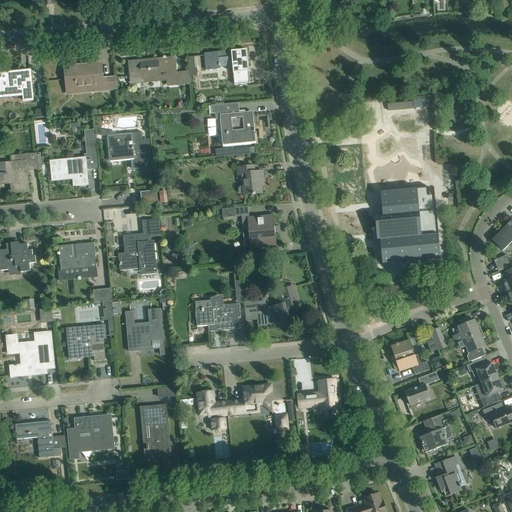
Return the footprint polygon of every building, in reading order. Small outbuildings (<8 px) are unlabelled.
[(246,49),(204,53),(206,71),(220,70),(220,66),(232,65),(234,85),(250,83),(246,49)] [(189,71),(177,72),(176,56),(166,57),(166,56),(163,57),(163,61),(140,62),(140,60),(128,61),(129,78),(143,77),(143,82),(160,81),(159,73),(166,73),(167,87),(186,85),(187,87),(189,87),(189,71)] [(64,67),(65,77),(66,94),(117,89),(116,77),(103,78),(101,64),(89,65),(89,68),(83,68),(83,65),(64,67)] [(0,94),(23,92),(24,101),(33,100),(30,70),(21,71),(21,72),(0,74),(0,94)] [(412,102),(388,104),(388,111),(413,108),(412,102)] [(217,105),(211,106),(212,114),(215,114),(216,119),(222,119),(224,134),(225,145),(245,143),(255,142),(252,114),(243,115),(243,113),(239,113),(238,110),(236,110),(235,104),(238,104),(238,103),(228,104),(217,105)] [(85,157),(50,161),(51,171),(52,181),(73,179),(73,187),(88,185),(87,170),(99,169),(98,159),(96,140),(95,132),(87,133),(88,141),(89,154),(85,154),(85,157)] [(142,132),(108,136),(109,150),(110,159),(131,157),(133,169),(146,168),(144,157),(150,153),(149,142),(143,140),(142,132)] [(228,149),(215,150),(216,157),(228,156),(228,150),(228,149)] [(0,163),(0,183),(12,182),(13,193),(29,191),(27,167),(38,166),(38,170),(39,170),(38,160),(37,153),(10,156),(11,163),(0,163)] [(244,167),(237,167),(238,175),(242,175),(243,185),(241,186),(239,187),(239,189),(239,191),(240,193),(242,194),(244,194),(244,195),(253,194),(253,195),(255,195),(255,194),(262,193),(261,185),(264,185),(264,184),(263,185),(262,179),(263,179),(262,171),(254,172),(254,166),(244,167)] [(380,216),(372,216),(374,240),(377,240),(379,264),(437,258),(432,200),(427,200),(426,187),(378,192),(380,216)] [(142,205),(152,204),(158,203),(156,190),(140,192),(142,205)] [(248,207),(238,208),(234,208),(235,217),(242,216),(245,247),(255,246),(255,247),(258,246),(275,244),(274,233),(273,233),(272,227),(274,227),(272,216),(249,219),(248,207)] [(119,255),(120,265),(121,268),(141,266),(141,272),(156,271),(153,242),(150,242),(150,236),(161,235),(159,220),(143,222),(145,237),(133,238),(133,236),(124,237),(126,254),(119,255)] [(511,222),(509,224),(505,228),(501,233),(500,232),(496,236),(498,238),(496,244),(503,251),(508,246),(511,244),(511,222)] [(0,265),(0,267),(8,266),(9,274),(31,271),(30,264),(36,263),(35,256),(33,256),(32,250),(28,250),(28,244),(19,245),(19,249),(17,249),(17,253),(12,254),(11,243),(6,244),(7,250),(0,250),(0,265)] [(59,255),(62,281),(98,277),(95,253),(94,243),(75,245),(75,246),(72,246),(72,245),(58,246),(59,253),(58,253),(58,255),(59,255)] [(173,253),(172,259),(180,262),(182,256),(173,253)] [(507,255),(496,259),(500,270),(511,266),(507,255)] [(507,293),(511,290),(511,268),(507,271),(510,278),(502,282),(507,293)] [(235,281),(235,289),(243,288),(242,281),(235,281)] [(112,301),(111,288),(93,290),(94,303),(112,301)] [(265,301),(244,303),(246,322),(248,322),(247,321),(246,321),(246,318),(257,317),(258,327),(268,326),(268,325),(274,323),(275,326),(285,323),(286,324),(295,322),(291,310),(296,309),(295,304),(296,304),(291,288),(277,292),(280,304),(266,308),(265,301)] [(237,300),(244,300),(243,289),(236,290),(237,300)] [(204,308),(195,308),(196,317),(197,327),(208,325),(209,332),(236,329),(239,329),(238,318),(241,318),(240,308),(239,304),(223,305),(222,298),(221,298),(220,298),(219,297),(218,297),(217,297),(216,298),(215,298),(214,298),(213,299),(212,299),(212,301),(203,301),(204,308)] [(34,301),(26,302),(26,310),(34,309),(34,301)] [(120,302),(112,303),(114,315),(121,314),(120,302)] [(46,319),(53,318),(52,308),(45,309),(46,319)] [(152,347),(152,341),(164,339),(161,308),(148,310),(150,327),(135,328),(133,311),(125,312),(128,342),(129,352),(140,351),(140,349),(152,347)] [(456,343),(482,332),(480,327),(477,327),(475,320),(468,323),(466,317),(459,320),(462,326),(458,327),(461,334),(454,337),(456,343)] [(67,328),(66,328),(69,355),(69,353),(80,352),(80,358),(90,357),(89,355),(93,355),(94,361),(105,360),(103,338),(105,338),(106,339),(105,324),(104,324),(104,325),(67,329),(67,328)] [(438,350),(447,347),(439,328),(431,332),(438,350)] [(484,338),(482,332),(456,343),(459,349),(466,346),(469,353),(467,357),(469,362),(482,357),(479,349),(485,346),(482,340),(484,338)] [(18,344),(17,336),(7,336),(8,354),(21,353),(22,365),(18,366),(18,365),(16,365),(16,366),(10,366),(11,377),(46,373),(43,342),(18,344)] [(391,346),(394,356),(390,357),(395,370),(398,369),(399,372),(412,367),(415,375),(430,370),(427,362),(423,363),(420,354),(415,356),(410,340),(398,344),(398,343),(396,343),(396,344),(391,346)] [(481,383),(497,377),(492,363),(486,365),(484,358),(466,365),(469,372),(472,371),(474,377),(478,376),(481,383)] [(433,362),(435,369),(443,367),(440,359),(433,362)] [(436,372),(425,376),(428,384),(439,380),(436,372)] [(409,405),(419,402),(430,397),(426,385),(428,384),(425,376),(418,379),(421,386),(405,392),(409,405)] [(503,390),(497,377),(481,383),(475,386),(484,408),(501,401),(497,393),(503,390)] [(306,394),(297,395),(298,408),(311,407),(311,403),(321,402),(321,411),(332,410),(332,411),(335,411),(335,409),(338,409),(335,379),(318,381),(320,394),(306,395),(306,394)] [(272,411),(274,438),(285,437),(285,427),(283,412),(282,401),(272,392),(271,385),(243,387),(244,400),(226,402),(227,415),(246,413),(245,405),(263,403),(265,406),(272,411)] [(158,388),(159,398),(175,396),(175,387),(158,388)] [(213,391),(197,393),(198,399),(195,399),(195,405),(198,405),(199,415),(208,414),(208,417),(211,417),(212,430),(225,429),(224,415),(227,415),(226,402),(214,403),(213,391)] [(497,429),(506,425),(511,422),(511,412),(510,407),(499,411),(496,405),(502,403),(492,406),(483,410),(487,421),(492,418),(497,429)] [(143,407),(148,457),(170,455),(165,405),(143,407)] [(420,437),(426,453),(429,451),(430,454),(438,450),(437,448),(448,444),(446,439),(449,438),(451,437),(451,436),(452,434),(452,433),(449,426),(446,428),(443,422),(448,420),(446,413),(426,421),(430,431),(428,434),(420,437)] [(76,429),(68,430),(69,444),(75,444),(77,443),(78,452),(114,448),(111,417),(99,418),(99,421),(97,421),(93,421),(93,417),(75,419),(76,429)] [(63,456),(62,448),(65,447),(64,435),(52,436),(51,421),(21,424),(21,425),(15,426),(17,440),(26,439),(26,435),(37,434),(40,458),(49,457),(52,457),(63,456)] [(228,438),(214,438),(214,457),(229,457),(228,438)] [(477,448),(470,451),(472,457),(479,454),(477,448)] [(443,475),(436,478),(441,490),(443,489),(446,497),(455,493),(462,491),(460,487),(461,487),(469,484),(464,471),(461,473),(458,464),(455,456),(448,459),(438,463),(443,475)] [(386,511),(384,505),(382,505),(378,493),(364,498),(366,505),(362,506),(362,505),(347,510),(347,511),(386,511)] [(495,511),(504,511),(500,503),(493,506),(495,511)]
